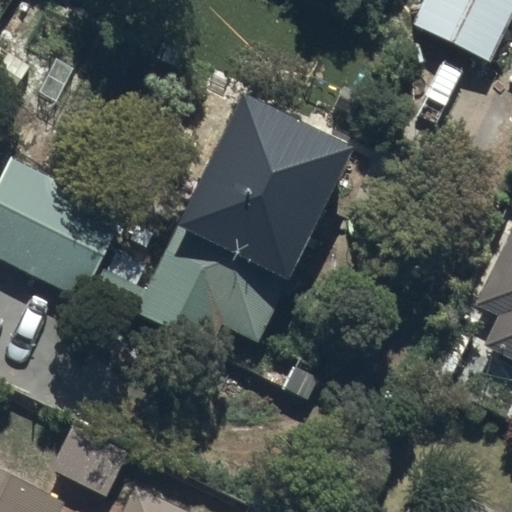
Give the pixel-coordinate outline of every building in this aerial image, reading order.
[(0,51),(0,9),(4,0),(0,0),(0,91),(12,98),(29,67),(0,51)] [(511,7),(511,0),(421,0),(411,23),(491,57),(511,7)] [(119,208),(7,155),(0,169),(0,255),(84,296),(90,284),(206,340),(215,322),(253,341),(329,182),(215,128),(140,284),(131,280),(141,259),(104,241),(119,208)] [(511,223),(510,222),(475,295),(499,307),(481,345),(511,359),(511,223)] [(0,467),(0,511),(189,511),(129,482),(114,511),(52,511),(60,497),(0,467)] [(488,511),(458,497),(451,511),(488,511)]
